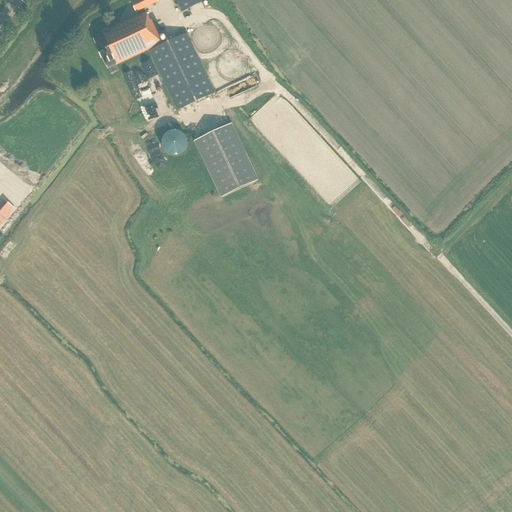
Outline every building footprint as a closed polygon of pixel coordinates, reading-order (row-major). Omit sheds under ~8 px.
[(137,0),(131,3),(137,16),(92,37),(98,49),(97,50),(101,58),(102,58),(107,69),(148,50),(177,111),(215,93),(187,34),(165,44),(164,42),(162,43),(151,20),(150,21),(144,9),(159,2),(157,0),(137,0)] [(175,0),(182,13),(208,0),(175,0)] [(221,48),(225,58),(240,51),(236,42),(221,48)] [(123,73),(131,91),(151,83),(143,64),(123,73)] [(215,88),(230,82),(225,70),(210,75),(215,88)] [(121,96),(116,99),(125,117),(131,114),(121,96)] [(258,180),(232,124),(194,142),(221,198),(258,180)] [(174,156),(175,157),(176,156),(178,156),(179,156),(181,155),(182,154),(184,153),(185,152),(185,151),(186,150),(186,149),(187,148),(187,146),(188,144),(187,142),(187,141),(187,140),(187,139),(186,137),(185,136),(184,135),(182,133),(181,133),(180,132),(178,131),(177,131),(175,131),(174,131),(173,131),(171,131),(170,132),(169,132),(167,133),(166,134),(165,135),(164,136),(164,137),(163,137),(163,138),(162,139),(162,140),(162,141),(162,142),(162,144),(162,145),(162,146),(162,147),(163,148),(163,149),(163,150),(164,151),(165,152),(166,153),(167,154),(168,155),(170,156),(172,156),(174,156)] [(0,226),(4,221),(5,222),(15,210),(5,202),(0,207),(0,226)]
